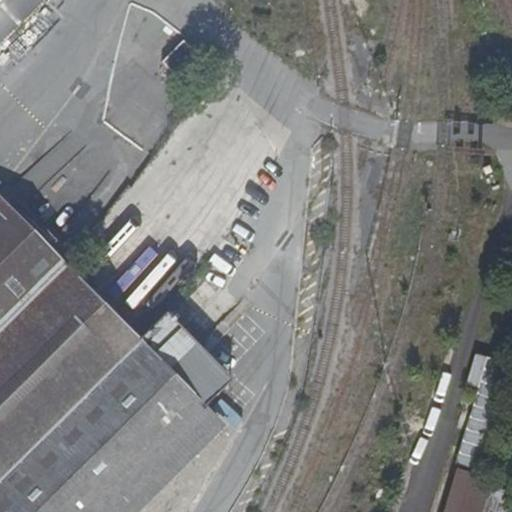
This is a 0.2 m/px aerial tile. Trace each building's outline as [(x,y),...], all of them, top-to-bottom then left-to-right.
[(0,325),(64,263),(0,198),(0,325)] [(0,325),(0,482),(142,341),(64,263),(0,325)] [(169,315),(142,341),(207,406),(233,379),(169,315)] [(0,511),(139,511),(226,425),(207,406),(142,341),(0,482),(0,511)] [(471,403),(454,463),(475,469),(492,408),(471,403)] [(454,470),(441,511),(480,511),(490,482),(454,470)]
